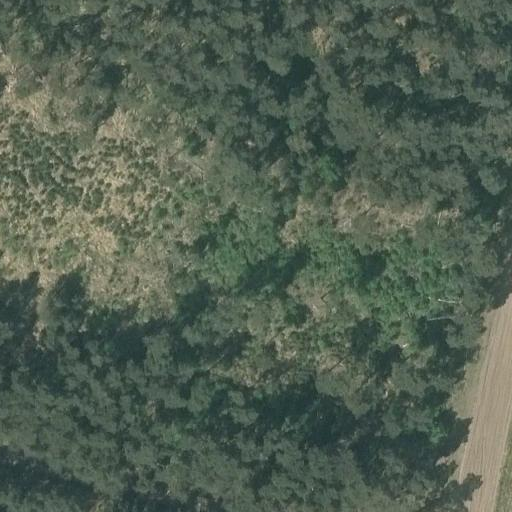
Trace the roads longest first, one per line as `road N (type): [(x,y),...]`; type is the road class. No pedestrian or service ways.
road 1 (track): [(464,511),(511,269)]
road 2 (track): [(0,464),(177,511)]
